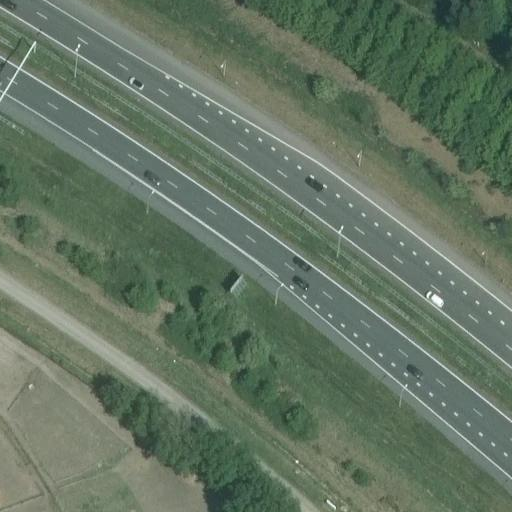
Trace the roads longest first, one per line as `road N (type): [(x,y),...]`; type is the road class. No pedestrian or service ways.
road 1 (motorway): [(0,74),(299,273),(511,445)]
road 2 (motorway): [(511,352),(366,231),(14,0)]
road 3 (unclassified): [(279,511),(173,415),(0,298)]
